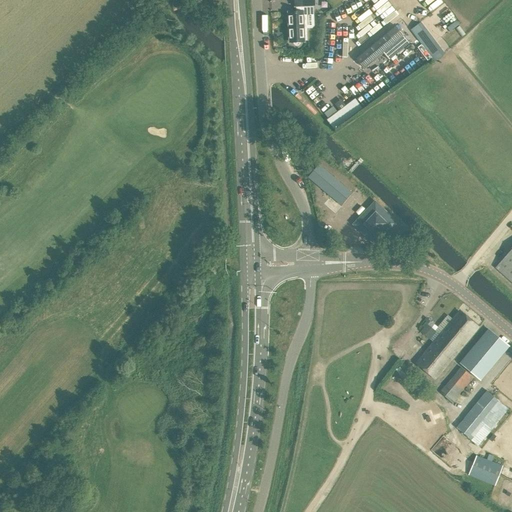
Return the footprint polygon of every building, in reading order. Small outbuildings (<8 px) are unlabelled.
[(314,25),(313,5),(314,5),(313,0),(294,0),(295,6),(296,6),(296,12),(288,12),(289,26),(314,25)] [(421,22),(410,30),(426,51),(437,43),(421,22)] [(289,26),(290,42),(293,42),(294,44),(296,46),(298,45),(300,44),(301,42),(304,41),(304,40),(307,40),(306,28),(312,28),(314,26),(314,25),(289,26)] [(365,68),(383,53),(389,60),(409,43),(395,26),(387,32),(357,58),(365,68)] [(339,110),(327,120),(334,129),(362,108),(355,98),(345,105),(339,110)] [(318,164),(308,177),(341,205),(352,193),(318,164)] [(395,223),(374,202),(354,224),(375,244),(395,223)] [(511,281),(511,249),(496,267),(511,281)] [(436,378),(478,328),(458,312),(417,362),(436,378)] [(420,331),(430,339),(436,332),(428,325),(431,322),(428,319),(422,326),(424,327),(420,331)] [(488,329),(460,363),(480,380),(508,346),(488,329)] [(453,404),(474,378),(461,367),(439,393),(453,404)] [(472,439),(487,422),(485,420),(500,402),(489,392),(459,429),(468,437),(469,437),(472,439)] [(503,466),(477,456),(469,475),(495,485),(500,474),(507,477),(510,469),(503,466)]
